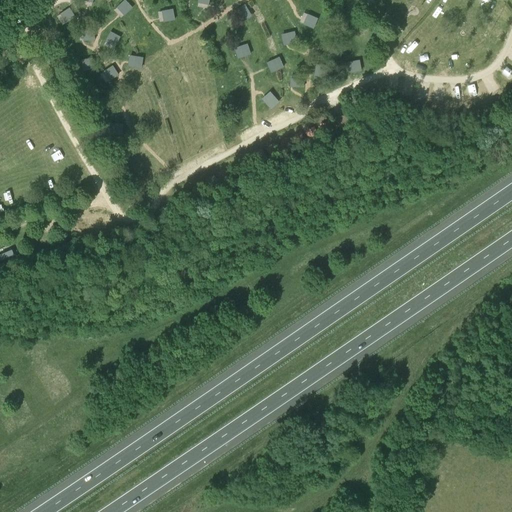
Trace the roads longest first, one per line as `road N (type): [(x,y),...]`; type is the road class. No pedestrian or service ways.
road 1 (motorway): [(511,185),(37,511)]
road 2 (unknown): [(64,0),(114,77),(162,184),(307,107),(305,33),(292,0)]
road 3 (motorway): [(119,511),(511,243)]
